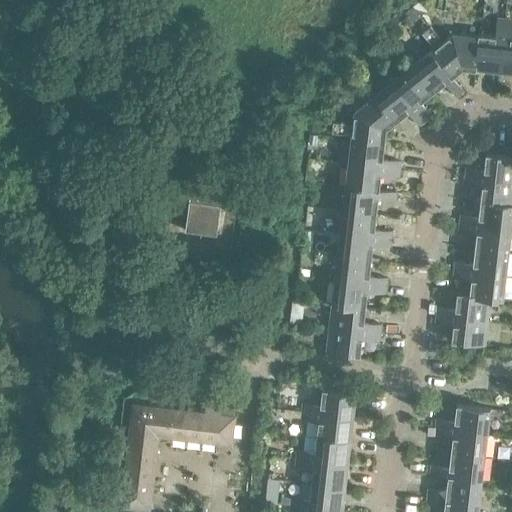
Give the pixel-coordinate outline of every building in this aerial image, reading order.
[(477,67),(501,70),(507,19),(499,18),(497,36),(481,34),(480,36),(477,67)] [(501,70),(511,71),(511,19),(507,19),(501,70)] [(462,68),(454,32),(443,41),(431,26),(424,31),(435,46),(428,52),(460,93),(463,90),(452,76),(462,68)] [(477,67),(480,36),(454,32),(462,68),(475,69),(476,67),(477,67)] [(412,65),(433,90),(445,81),(456,95),(460,93),(428,52),(412,65)] [(421,100),(433,90),(412,65),(394,79),(426,119),(432,114),(421,100)] [(394,79),(377,93),(398,119),(409,110),(419,124),(426,119),(394,79)] [(387,128),(398,119),(377,93),(355,110),(387,128)] [(352,132),(352,139),(385,143),(387,128),(355,110),(354,123),(334,120),(333,130),(352,132)] [(349,162),(399,168),(400,160),(383,158),(385,143),(352,139),(349,162)] [(465,175),(511,180),(511,155),(486,153),(484,169),(466,167),(465,175)] [(349,162),(346,189),(396,195),(396,191),(379,189),(381,173),(399,175),(399,168),(349,162)] [(308,172),(307,181),(314,182),(316,173),(308,172)] [(511,180),(465,175),(464,183),(482,185),(480,201),(511,204),(511,180)] [(396,195),(346,189),(344,209),(376,212),(378,197),(395,200),(396,195)] [(216,234),(222,194),(191,190),(185,229),(216,234)] [(511,216),(511,204),(480,201),(479,216),(461,214),(460,222),(511,227),(511,216)] [(344,209),(341,232),(391,237),(392,229),(374,227),(376,212),(344,209)] [(508,251),(511,227),(460,222),(459,229),(476,231),(475,247),(508,251)] [(391,237),(341,232),(338,255),(370,259),(372,243),(390,245),(391,237)] [(455,260),(454,268),(505,274),(508,251),(475,247),(473,262),(455,260)] [(338,255),(335,279),(385,285),(386,277),(369,275),(370,259),(338,255)] [(471,279),(469,293),(469,295),(490,298),(502,299),(505,274),(454,268),(453,277),(471,279)] [(385,285),(335,279),(333,302),(365,306),(367,290),(384,292),(385,285)] [(436,314),(487,320),(490,298),(469,295),(469,293),(457,292),(455,308),(437,306),(436,314)] [(333,302),(330,325),(380,331),(381,323),(363,321),(365,306),(333,302)] [(487,320),(436,314),(436,322),(453,324),(451,340),(484,344),(487,320)] [(380,331),(330,325),(327,350),(359,354),(361,337),(379,339),(380,331)] [(302,410),(352,416),(355,391),(322,388),(321,404),(303,402),(302,410)] [(120,506),(149,509),(158,435),(231,444),(235,414),(221,413),(221,407),(205,405),(204,411),(132,402),(120,506)] [(436,426),(487,432),(490,407),(456,403),(454,419),(437,417),(436,426)] [(318,420),(317,435),(350,439),(352,416),(302,410),(301,418),(318,420)] [(484,455),(487,432),(436,426),(435,434),(453,436),(451,451),(484,455)] [(347,463),(350,439),(317,435),(315,451),(297,449),(296,457),(347,463)] [(482,474),(484,455),(451,451),(449,466),(431,464),(431,468),(482,474)] [(344,486),(347,463),(296,457),(295,465),(312,467),(311,482),(344,486)] [(479,502),(482,474),(431,468),(430,472),(448,474),(446,489),(429,487),(428,496),(479,502)] [(279,479),(267,478),(266,488),(278,490),(279,479)] [(291,504),(342,510),(344,486),(311,482),(309,498),(292,496),(291,504)] [(477,511),(479,502),(428,496),(427,504),(444,506),(443,511),(477,511)]
